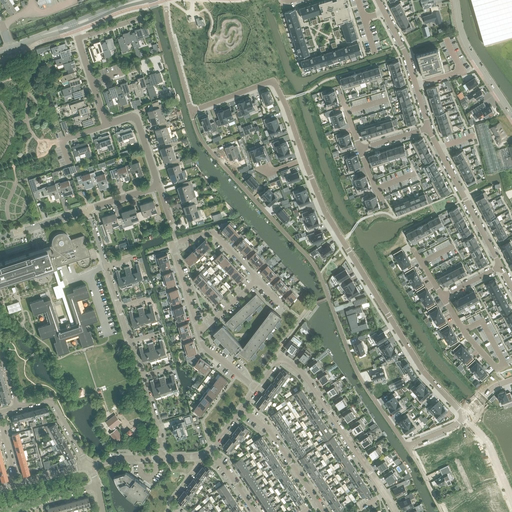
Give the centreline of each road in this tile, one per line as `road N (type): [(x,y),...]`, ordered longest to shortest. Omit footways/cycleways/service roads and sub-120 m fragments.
road 1 (residential): [(464,416),(422,369),(325,214),(274,83),(191,111)]
road 2 (unclassified): [(191,111),(204,144),(311,260),(354,367),(405,446)]
road 3 (residential): [(256,280),(212,232),(176,243),(198,334)]
road 4 (residential): [(393,511),(309,382),(281,358)]
road 5 (residential): [(323,511),(269,430),(241,408)]
road 6 (residential): [(438,149),(499,266)]
road 7 (tertiary): [(511,113),(468,48),(456,0)]
